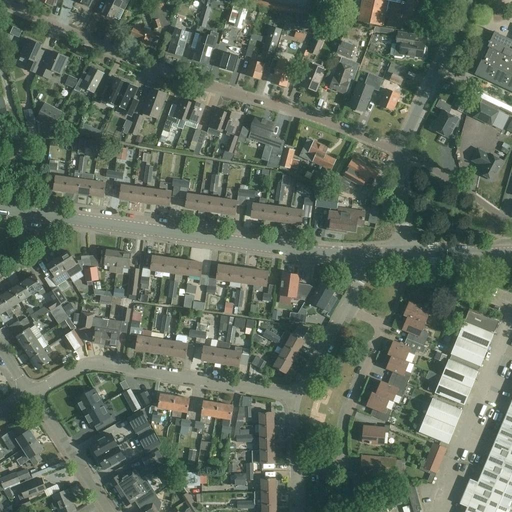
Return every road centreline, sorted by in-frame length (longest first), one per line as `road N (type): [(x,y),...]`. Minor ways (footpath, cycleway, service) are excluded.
road 1 (residential): [(401,153),(0,8)]
road 2 (unclassified): [(368,255),(0,209)]
road 3 (residential): [(30,392),(95,364),(294,395)]
road 4 (residential): [(294,468),(329,467),(344,451),(347,413),(379,331),(345,308)]
road 5 (residential): [(401,153),(469,0)]
road 6 (residential): [(108,511),(30,392)]
road 7 (residential): [(511,222),(401,153)]
